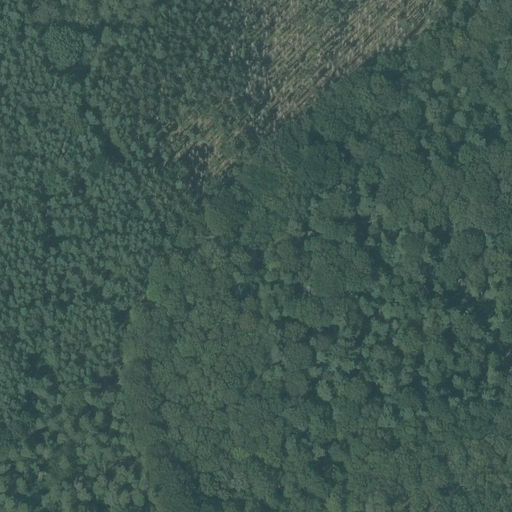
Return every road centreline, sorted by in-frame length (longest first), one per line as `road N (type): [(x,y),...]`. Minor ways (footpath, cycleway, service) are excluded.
road 1 (track): [(186,262),(416,73),(511,26)]
road 2 (track): [(23,0),(186,262)]
road 3 (track): [(186,262),(160,302),(148,392),(153,426),(191,511)]
